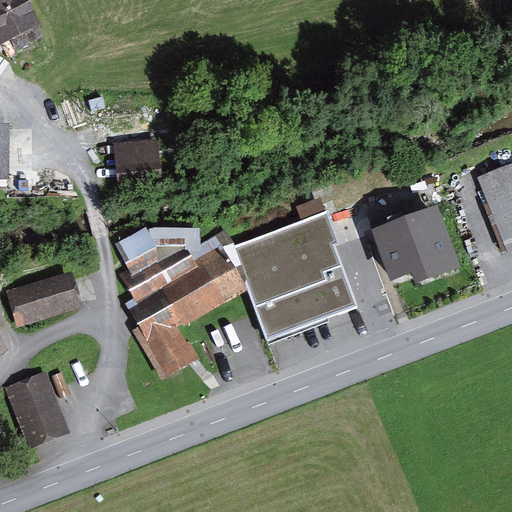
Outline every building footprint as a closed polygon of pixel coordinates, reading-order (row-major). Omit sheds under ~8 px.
[(40,0),(0,0),(0,36),(5,46),(52,24),(40,0)] [(0,176),(18,177),(20,125),(0,124),(0,176)] [(154,142),(118,145),(122,184),(158,180),(154,142)] [(511,165),(486,176),(511,239),(511,165)] [(331,212),(241,245),(275,339),(366,307),(331,212)] [(448,212),(387,233),(406,290),(468,269),(448,212)] [(140,298),(128,306),(170,379),(206,359),(187,326),(250,289),(230,256),(208,269),(196,248),(132,284),(140,298)] [(80,268),(13,286),(22,320),(89,302),(80,268)] [(0,363),(19,349),(0,325),(0,363)] [(52,367),(10,384),(34,445),(77,428),(52,367)]
